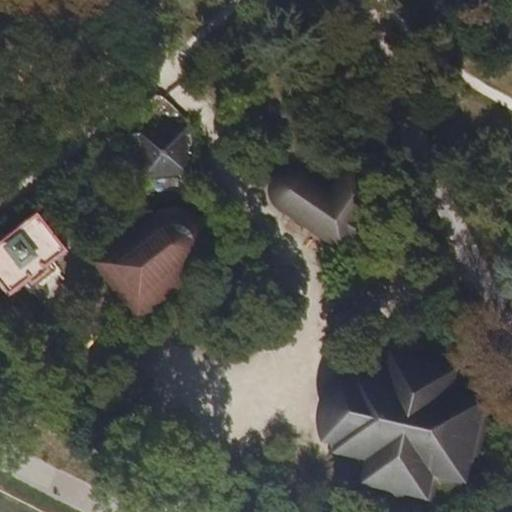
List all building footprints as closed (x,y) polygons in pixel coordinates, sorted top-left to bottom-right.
[(141,135),(144,178),(187,175),(184,132),(141,135)] [(76,175),(91,193),(132,159),(117,142),(76,175)] [(330,196),(305,178),(304,178),(295,175),(289,174),(286,175),(283,176),(278,179),(271,186),(269,191),(269,194),(269,204),(274,212),(278,216),(298,230),(341,260),(350,248),(357,253),(371,233),(364,228),(385,198),(347,171),(330,196)] [(165,214),(157,217),(133,235),(136,239),(106,262),(140,309),(164,291),(168,296),(198,273),(202,269),(207,262),(208,258),(210,250),(210,246),(210,241),(207,233),(203,226),(197,220),(189,215),(181,213),(173,212),(165,214)] [(36,215),(0,242),(0,293),(5,301),(24,287),(28,292),(51,276),(44,267),(64,253),(36,215)] [(362,480),(425,496),(432,472),(464,480),(484,401),(451,393),(457,369),(393,354),(387,377),(355,369),(353,376),(344,374),(341,385),(344,386),(339,406),(333,428),(331,427),(328,438),(337,441),(335,448),(368,456),(362,480)]
